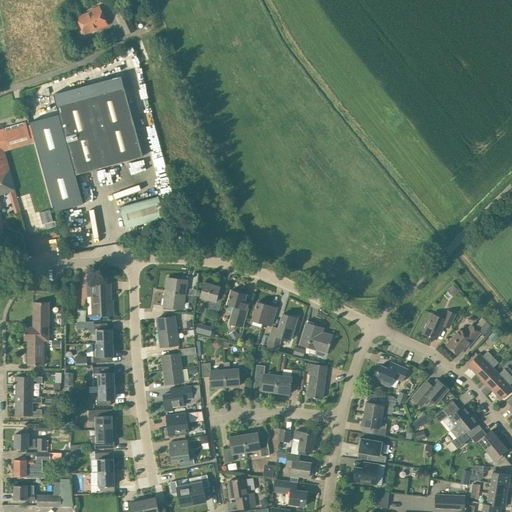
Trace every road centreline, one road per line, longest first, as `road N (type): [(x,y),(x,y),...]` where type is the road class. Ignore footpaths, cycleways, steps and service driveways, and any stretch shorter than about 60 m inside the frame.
road 1 (residential): [(133,260),(196,259),(254,270),(373,326)]
road 2 (residential): [(154,481),(136,355),(133,260)]
road 3 (unclassified): [(373,326),(511,187)]
road 4 (residential): [(511,434),(433,353),(373,326)]
road 5 (residential): [(207,422),(271,411),(341,418)]
road 6 (residential): [(0,268),(133,260)]
